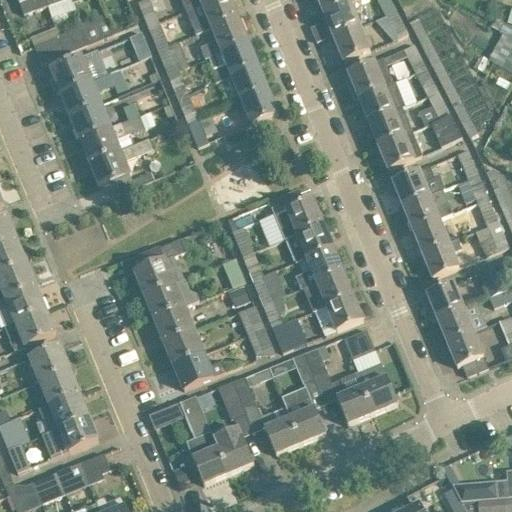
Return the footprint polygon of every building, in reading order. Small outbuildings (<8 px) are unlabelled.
[(17,0),(25,19),(49,10),(45,0),(17,0)] [(77,13),(75,8),(72,2),(73,2),(72,0),(45,0),(49,10),(53,22),(77,13)] [(94,0),(72,0),(73,2),(72,2),(75,8),(94,0)] [(180,0),(187,15),(223,0),(180,0)] [(213,32),(239,22),(230,0),(223,0),(187,15),(197,39),(213,33),(213,32)] [(317,0),(325,17),(351,7),(363,2),(362,0),(317,0)] [(397,14),(389,0),(376,0),(386,19),(397,14)] [(146,24),(157,20),(150,2),(139,6),(146,24)] [(335,41),(361,31),(351,7),(325,17),(335,41)] [(397,14),(386,19),(399,43),(409,38),(397,14)] [(114,39),(111,28),(108,19),(90,25),(89,23),(81,26),(82,29),(90,49),(114,39)] [(415,23),(410,26),(473,144),(481,139),(418,21),(415,23)] [(206,63),(223,56),(249,46),(239,22),(213,32),(213,33),(218,45),(201,52),(206,63)] [(114,39),(125,34),(123,30),(115,26),(111,28),(114,39)] [(170,50),(167,44),(160,26),(149,31),(159,54),(170,50)] [(503,35),(488,63),(511,75),(511,29),(504,26),(500,34),(503,35)] [(66,59),(90,49),(82,29),(60,40),(66,59)] [(66,59),(60,40),(57,31),(32,41),(35,50),(43,68),(66,59)] [(345,66),(363,58),(371,55),(361,31),(335,41),(345,66)] [(141,65),(152,60),(143,37),(131,42),(141,65)] [(169,79),(190,70),(180,46),(170,50),(159,54),(169,79)] [(232,80),(259,70),(249,46),(223,56),(227,68),(211,75),(216,87),(233,81),(232,80)] [(417,77),(427,72),(415,49),(404,54),(385,63),(349,77),(353,87),(349,89),(355,104),(359,102),(395,87),(388,70),(408,61),(417,77)] [(107,79),(97,56),(97,55),(53,74),(57,84),(53,86),(58,97),(62,96),(63,98),(92,86),(107,79)] [(110,77),(121,73),(115,60),(105,65),(110,77)] [(187,92),(180,75),(190,71),(190,70),(169,79),(176,96),(187,92)] [(242,104),(269,94),(259,70),(232,80),(233,81),(242,104)] [(439,95),(427,72),(417,77),(429,101),(439,95)] [(120,100),(131,95),(121,73),(110,77),(107,79),(92,86),(63,98),(72,121),(101,109),(97,99),(116,91),(120,100)] [(409,81),(397,85),(406,109),(417,105),(409,81)] [(369,126),(403,112),(395,87),(359,102),(369,126)] [(252,129),(260,126),(279,118),(269,94),(242,104),(252,129)] [(451,118),(439,95),(429,101),(440,123),(451,118)] [(186,120),(197,116),(189,98),(179,103),(186,120)] [(129,124),(140,120),(135,107),(124,111),(129,124)] [(82,144),(111,132),(101,109),(72,121),(82,144)] [(379,150),(413,136),(403,112),(369,126),(379,150)] [(451,118),(440,123),(432,128),(442,152),(463,142),(451,118)] [(91,167),(120,155),(115,143),(134,135),(135,137),(145,133),(140,120),(129,124),(111,132),(82,144),(91,167)] [(199,152),(210,147),(199,122),(189,127),(199,152)] [(389,175),(408,167),(416,164),(415,163),(423,160),(413,136),(379,150),(389,175)] [(132,183),(130,179),(125,166),(154,154),(150,143),(120,155),(91,167),(101,191),(110,188),(115,199),(134,192),(155,183),(152,175),(132,183)] [(469,184),(479,179),(469,154),(458,159),(469,184)] [(430,200),(425,186),(435,182),(431,170),(394,186),(404,210),(430,200)] [(511,195),(505,179),(493,173),(487,176),(511,232),(511,195)] [(479,208),(489,203),(479,179),(469,184),(479,208)] [(305,207),(300,195),(269,207),(285,244),(287,243),(298,239),(324,228),(314,203),(305,207)] [(440,223),(452,218),(442,195),(430,200),(404,210),(414,234),(440,224),(440,223)] [(500,228),(492,210),(489,203),(479,208),(488,232),(500,228)] [(255,256),(252,250),(240,220),(229,224),(244,261),(255,256)] [(0,252),(17,245),(7,221),(0,224),(0,252)] [(424,258),(450,248),(440,224),(414,234),(424,258)] [(334,252),(324,228),(298,239),(287,243),(297,267),(308,263),(334,252)] [(477,236),(482,247),(487,261),(509,252),(500,228),(488,232),(477,236)] [(181,275),(175,260),(187,255),(182,243),(142,259),(147,272),(136,276),(146,300),(185,284),(182,275),(181,275)] [(434,283),(460,272),(454,258),(463,254),(459,244),(450,248),(424,258),(434,283)] [(0,279),(27,268),(17,245),(0,252),(0,279)] [(236,263),(231,249),(218,254),(224,268),(236,263)] [(302,293),(304,292),(305,292),(344,276),(334,252),(308,263),(312,274),(297,281),(302,293)] [(259,267),(257,262),(255,256),(244,261),(254,285),(268,279),(266,272),(263,266),(259,267)] [(234,292),(246,287),(236,263),(224,268),(234,292)] [(511,263),(498,269),(502,280),(511,276),(511,263)] [(0,306),(7,303),(36,292),(27,268),(0,279),(0,306)] [(508,294),(502,280),(498,269),(480,277),(490,302),(508,294)] [(328,311),(354,300),(344,276),(305,292),(304,292),(314,316),(328,311)] [(264,309),(274,305),(282,301),(272,277),(268,279),(254,285),(264,309)] [(156,324),(185,312),(185,311),(200,305),(197,298),(190,296),(185,284),(146,300),(156,324)] [(433,325),(438,323),(464,312),(454,288),(428,298),(432,308),(427,310),(433,325)] [(244,290),(229,296),(235,312),(251,306),(244,290)] [(17,327),(46,315),(36,292),(7,303),(17,327)] [(511,304),(511,302),(508,294),(490,302),(495,312),(511,304)] [(338,336),(364,325),(354,300),(328,311),(338,336)] [(271,326),(282,322),(274,305),(264,309),(271,326)] [(249,341),(266,334),(256,310),(239,317),(249,341)] [(165,347),(195,335),(185,312),(156,324),(165,347)] [(474,336),(464,312),(438,323),(448,347),(474,336)] [(17,355),(56,339),(46,315),(17,327),(7,331),(17,355)] [(502,353),(507,365),(511,362),(511,322),(511,321),(500,326),(510,349),(502,353)] [(294,352),(308,347),(298,323),(274,333),(284,358),(295,353),(294,352)] [(269,360),(275,357),(266,334),(249,341),(257,361),(269,360)] [(367,334),(346,343),(354,364),(376,356),(367,334)] [(175,370),(204,358),(195,335),(165,347),(175,370)] [(489,372),(486,364),(474,336),(448,347),(458,372),(464,370),(468,381),(489,372)] [(41,386),(70,374),(60,350),(31,362),(41,386)] [(306,357),(316,383),(328,377),(317,353),(306,357)] [(327,409),(316,383),(306,357),(295,362),(299,372),(307,391),(282,401),(286,410),(302,449),(327,439),(316,413),(327,409)] [(214,382),(227,376),(222,365),(209,371),(204,358),(175,370),(185,394),(214,382)] [(299,372),(295,362),(277,369),(269,372),(273,382),(299,372)] [(357,378),(374,419),(399,409),(381,367),(372,371),(357,378)] [(250,391),(273,382),(269,372),(232,386),(246,419),(258,414),(250,391)] [(51,409),(80,397),(70,374),(41,386),(51,409)] [(349,429),(374,419),(357,378),(342,384),(332,388),(349,429)] [(0,395),(0,401),(25,391),(22,386),(0,395)] [(231,425),(246,419),(232,386),(219,392),(231,425)] [(60,432),(89,421),(80,397),(51,409),(60,432)] [(213,440),(197,400),(180,407),(195,442),(187,446),(189,451),(201,479),(205,489),(230,479),(213,440)] [(277,459),(302,449),(286,410),(261,421),(277,459)] [(0,429),(11,425),(6,414),(0,416),(0,429)] [(70,457),(99,445),(89,421),(60,432),(43,440),(52,464),(70,457)] [(21,449),(16,437),(11,425),(0,429),(0,431),(9,453),(21,449)] [(255,468),(247,450),(239,430),(229,433),(213,440),(230,479),(255,468)] [(30,472),(26,460),(21,449),(9,453),(19,477),(30,472)] [(81,467),(86,479),(110,469),(105,457),(81,467)] [(8,491),(15,488),(14,488),(5,466),(0,467),(0,486),(4,485),(6,492),(0,494),(4,502),(12,499),(8,491)] [(90,489),(86,479),(81,467),(58,477),(67,499),(90,489)] [(187,469),(174,475),(179,488),(193,483),(187,469)] [(43,508),(67,499),(58,477),(34,486),(43,508)] [(16,511),(34,511),(43,508),(34,486),(27,489),(15,488),(8,491),(12,499),(16,511)] [(464,511),(462,506),(454,493),(445,497),(452,511),(464,511)] [(126,511),(122,500),(108,506),(106,501),(96,505),(97,507),(97,508),(99,511),(126,511)] [(511,511),(511,502),(510,502),(492,504),(472,506),(462,506),(464,511),(465,511),(464,511),(511,511)]
